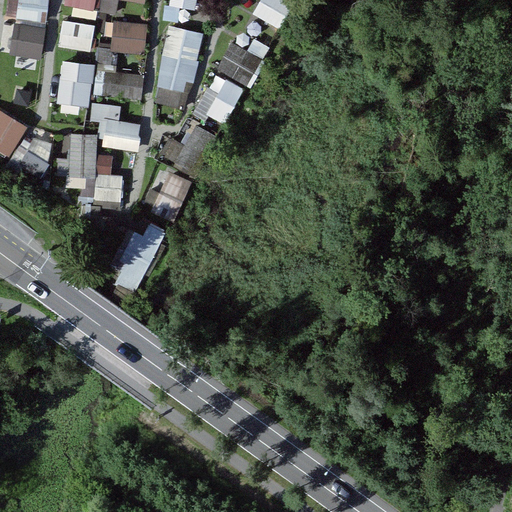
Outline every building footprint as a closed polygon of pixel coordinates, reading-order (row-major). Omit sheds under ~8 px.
[(46,0),(16,0),(15,19),(44,22),(46,0)] [(97,0),(63,0),(63,4),(95,10),(97,0)] [(196,0),(169,0),(169,5),(194,10),(196,0)] [(296,6),(285,0),(260,0),(253,15),(283,31),(296,6)] [(93,24),(61,19),(56,46),(88,51),(93,24)] [(146,24),(112,20),(110,50),(143,53),(146,24)] [(44,27),(14,23),(9,54),(39,59),(44,27)] [(201,32),(167,25),(155,85),(189,92),(201,32)] [(260,59),(230,42),(216,69),(245,85),(260,59)] [(93,64),(62,60),(56,102),(87,106),(93,64)] [(142,75),(104,71),(101,95),(140,99),(142,75)] [(243,87),(225,78),(206,114),(224,123),(243,87)] [(25,128),(0,111),(0,151),(7,156),(25,128)] [(140,123),(106,118),(101,145),(135,151),(140,123)] [(218,136),(196,124),(174,162),(197,175),(218,136)] [(96,133),(69,132),(68,175),(95,176),(96,133)] [(50,163),(26,149),(16,166),(41,180),(50,163)] [(190,180),(167,170),(149,211),(172,221),(190,180)] [(96,173),(94,199),(120,201),(121,175),(96,173)] [(157,242),(133,231),(114,269),(138,280),(157,242)]
